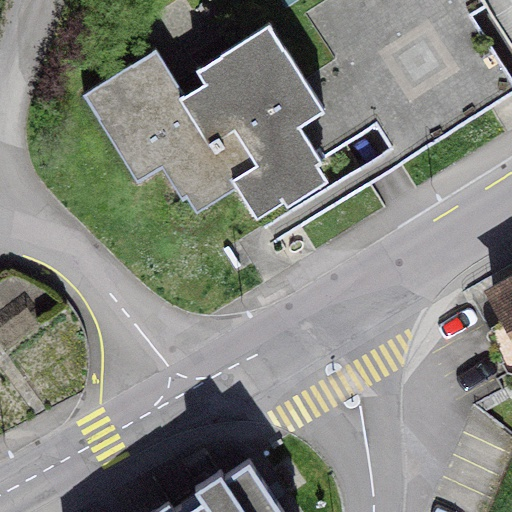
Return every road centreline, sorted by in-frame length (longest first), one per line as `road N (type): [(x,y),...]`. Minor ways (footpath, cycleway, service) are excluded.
road 1 (residential): [(0,234),(79,272),(147,336),(185,391)]
road 2 (residential): [(511,204),(312,321)]
road 3 (residential): [(185,391),(0,494)]
road 4 (residential): [(372,511),(375,492),(348,384),(312,321)]
road 5 (residential): [(312,321),(185,391)]
road 6 (residential): [(0,134),(37,0)]
